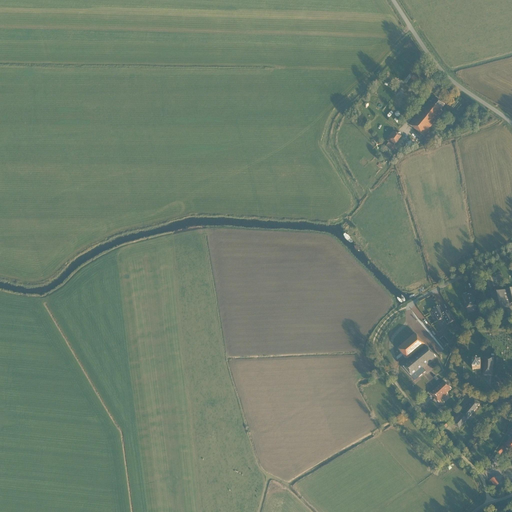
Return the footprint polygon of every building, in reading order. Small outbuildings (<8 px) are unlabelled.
[(413,77),(410,75),(404,83),(406,85),(413,77)] [(424,82),(416,75),(412,80),(421,86),(424,82)] [(430,102),(424,109),(423,108),(409,125),(424,137),(439,118),(438,117),(443,112),(441,110),(445,106),(436,98),(432,103),(430,102)] [(393,131),(386,141),(389,143),(385,148),(390,151),(391,149),(393,151),(395,148),(394,147),(397,143),(396,143),(401,137),(393,131)] [(511,288),(488,295),(492,315),(503,313),(505,320),(511,318),(511,313),(511,311),(510,311),(509,308),(511,307),(511,288)] [(463,296),(466,309),(477,306),(474,293),(463,296)] [(449,312),(444,314),(440,306),(433,310),(439,321),(444,318),(447,325),(454,321),(449,312)] [(428,345),(419,333),(414,337),(412,334),(397,345),(408,360),(428,345)] [(439,341),(444,348),(450,344),(444,337),(439,341)] [(403,367),(411,377),(416,374),(419,377),(425,372),(422,368),(435,357),(427,347),(426,347),(409,362),(403,367)] [(493,359),(485,358),(484,376),(488,376),(493,376),(493,359)] [(481,363),(473,362),(473,370),(477,370),(480,371),(481,363)] [(452,389),(444,381),(440,385),(439,387),(439,386),(430,394),(439,403),(448,394),(447,394),(452,389)] [(464,414),(469,418),(480,405),(475,401),(472,404),(470,402),(467,406),(469,407),(464,414)] [(434,414),(441,422),(445,418),(440,412),(438,415),(436,413),(434,414)] [(469,418),(464,414),(463,416),(460,413),(453,421),(456,424),(454,426),(459,430),(469,418)] [(490,481),(494,488),(499,485),(495,478),(490,481)]
